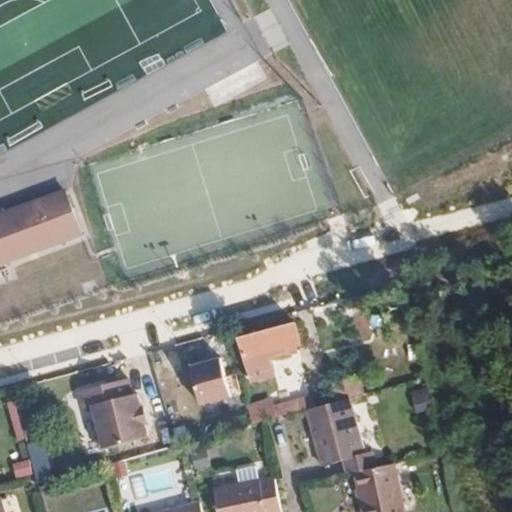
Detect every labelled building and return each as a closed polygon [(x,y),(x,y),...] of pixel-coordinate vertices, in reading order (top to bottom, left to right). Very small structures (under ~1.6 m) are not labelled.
[(0,222),(0,270),(82,244),(68,200),(0,222)] [(295,322),(240,337),(251,380),(274,374),(270,357),(296,349),(295,345),(300,343),(295,322)] [(234,360),(229,340),(194,349),(199,370),(234,360)] [(184,352),(151,360),(157,382),(189,373),(184,352)] [(364,392),(360,376),(332,382),(336,399),(364,392)] [(143,423),(139,408),(135,394),(130,395),(126,380),(78,393),(82,410),(92,408),(99,435),(97,436),(95,439),(98,448),(100,450),(147,437),(143,423)] [(302,398),(305,411),(312,409),(308,397),(302,398)] [(271,407),(274,419),(305,411),(302,398),(271,407)] [(20,399),(10,401),(16,438),(27,436),(20,399)] [(247,409),(251,425),(274,419),(271,407),(270,403),(247,409)] [(344,465),(345,473),(351,472),(371,468),(369,452),(361,454),(350,403),(324,408),(311,409),(322,469),(344,465)] [(45,459),(31,463),(36,481),(49,477),(45,459)] [(283,511),(277,476),(261,479),(259,464),(239,468),(241,482),(215,487),(220,511),(283,511)] [(371,468),(351,472),(359,511),(399,511),(390,464),(371,468)] [(202,511),(200,500),(155,511),(202,511)]
